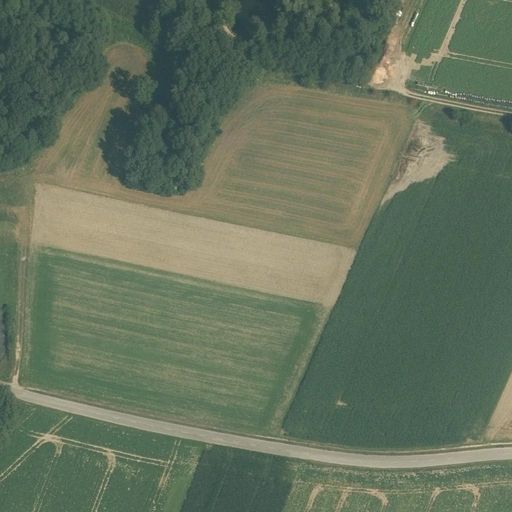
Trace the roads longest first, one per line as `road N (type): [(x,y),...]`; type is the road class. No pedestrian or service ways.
road 1 (track): [(149,0),(134,31),(188,52),(511,116)]
road 2 (track): [(0,177),(18,187),(22,204),(14,386)]
